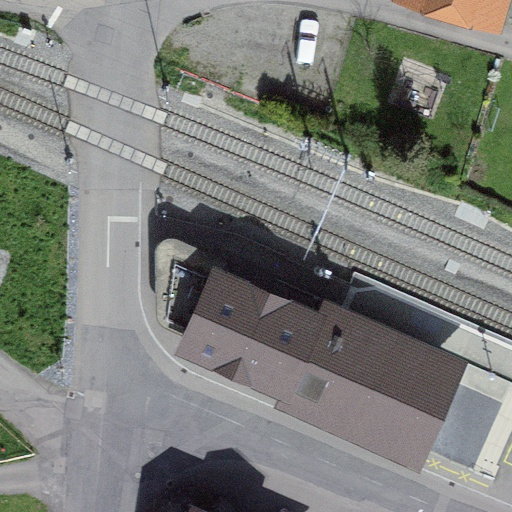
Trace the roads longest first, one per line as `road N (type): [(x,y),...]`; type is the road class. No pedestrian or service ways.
road 1 (residential): [(129,3),(123,417)]
road 2 (residential): [(123,417),(230,421),(448,511)]
road 3 (residential): [(0,370),(122,465)]
